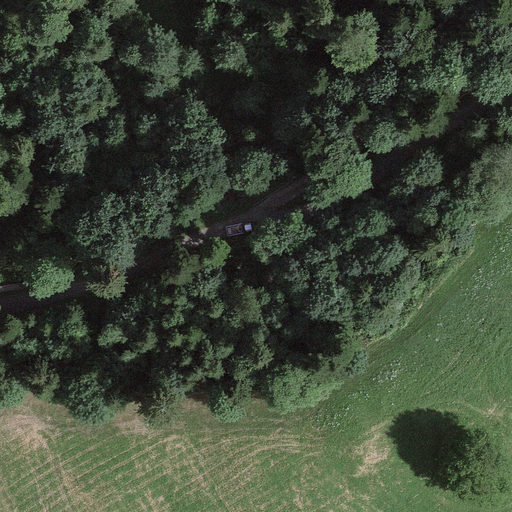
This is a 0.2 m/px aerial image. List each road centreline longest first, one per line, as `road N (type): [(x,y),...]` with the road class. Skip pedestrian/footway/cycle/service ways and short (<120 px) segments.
road 1 (unclassified): [(0,307),(28,304),(248,216),(302,218),(375,177),(459,114),(511,89)]
road 2 (track): [(248,216),(343,155),(471,0)]
